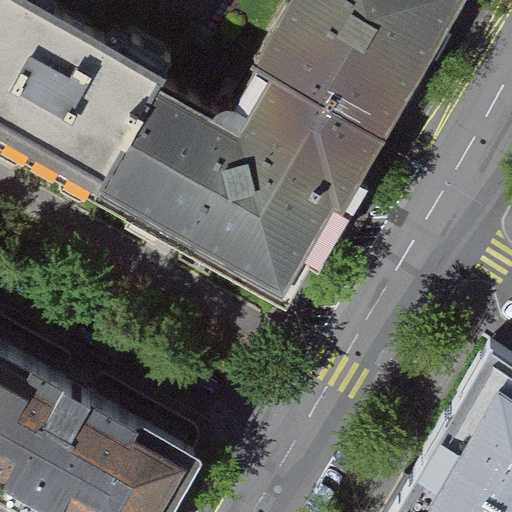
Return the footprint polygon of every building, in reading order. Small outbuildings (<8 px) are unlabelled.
[(0,0),(0,61),(34,0),(0,0)] [(203,93),(37,0),(34,0),(0,61),(0,123),(141,203),(198,102),(203,93)] [(319,0),(276,77),(384,137),(461,0),(319,0)] [(276,77),(247,129),(198,102),(141,203),(289,286),(338,198),(347,203),(384,137),(276,77)] [(0,361),(8,347),(0,341),(0,361)] [(511,511),(511,354),(493,343),(391,511),(511,511)] [(0,490),(38,511),(159,511),(194,451),(8,347),(0,361),(0,490)]
